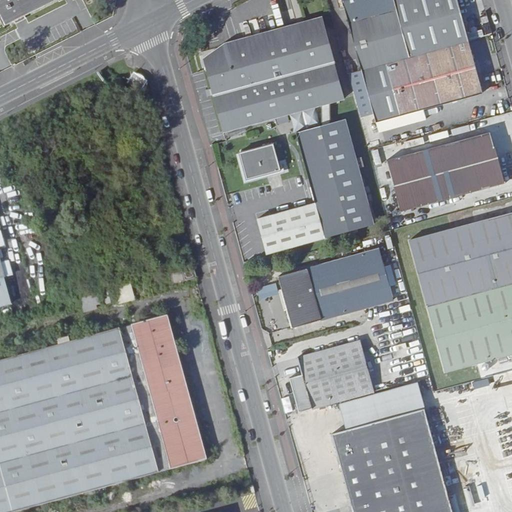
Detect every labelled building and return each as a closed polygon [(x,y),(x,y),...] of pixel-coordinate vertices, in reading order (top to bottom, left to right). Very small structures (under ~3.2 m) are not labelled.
[(0,0),(0,18),(4,27),(15,21),(25,16),(57,0),(0,0)] [(484,95),(458,0),(343,0),(357,49),(361,64),(377,123),(424,110),(484,95)] [(25,16),(15,21),(17,25),(27,19),(25,16)] [(206,62),(325,29),(322,18),(227,44),(205,60),(206,62)] [(325,29),(206,62),(225,133),(323,106),(323,127),(297,134),(316,205),(258,221),(267,256),(376,226),(370,203),(375,202),(371,188),(366,190),(360,170),(366,169),(364,160),(358,162),(347,120),(333,124),(331,104),(345,100),(325,29)] [(361,64),(357,49),(348,51),(353,66),(361,64)] [(427,120),(424,110),(377,123),(380,133),(427,120)] [(505,185),(491,134),(388,162),(402,213),(505,185)] [(283,172),(275,144),(240,154),(247,182),(283,172)] [(511,356),(511,213),(410,241),(446,374),(511,356)] [(394,302),(380,250),(280,278),(294,329),(394,302)] [(0,307),(11,305),(0,263),(0,307)] [(196,279),(193,269),(172,275),(175,285),(196,279)] [(287,308),(284,300),(281,301),(275,283),(256,289),(270,329),(285,324),(280,310),(287,308)] [(131,284),(115,288),(120,306),(136,301),(131,284)] [(93,294),(79,298),(83,310),(96,307),(93,294)] [(0,511),(18,511),(208,461),(168,317),(70,343),(69,338),(58,341),(59,346),(0,362),(0,511)] [(75,337),(76,341),(110,332),(109,328),(75,337)] [(376,393),(362,342),(299,359),(303,376),(291,379),(301,413),(376,393)] [(511,511),(511,386),(454,402),(483,511),(511,511)] [(453,511),(425,410),(334,436),(354,511),(453,511)]
